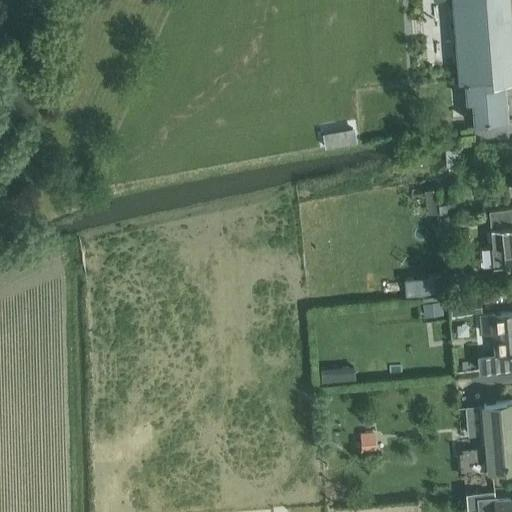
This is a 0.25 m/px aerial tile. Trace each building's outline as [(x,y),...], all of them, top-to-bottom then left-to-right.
[(453,0),(454,1),(455,22),(456,27),(456,38),(458,58),(460,81),(464,81),(466,101),(467,121),(467,123),(481,122),(508,120),(506,85),(511,84),(511,34),(509,0),(453,0)] [(460,145),(476,144),(475,134),(459,135),(460,145)] [(438,187),(425,188),(427,213),(440,212),(439,203),(438,187)] [(455,202),(439,203),(440,212),(456,210),(455,202)] [(511,206),(489,209),(496,267),(511,265),(511,206)] [(443,219),(443,224),(446,228),(451,228),(454,225),(455,220),(452,217),(447,216),(443,219)] [(443,275),(405,278),(406,296),(444,293),(443,275)] [(478,295),(450,297),(452,313),(480,310),(478,295)] [(436,303),(423,304),(424,317),(437,316),(437,314),(436,303)] [(511,310),(482,314),(480,314),(480,316),(482,334),(493,333),(495,365),(511,363),(511,310)] [(355,365),(338,366),(340,382),(356,381),(355,365)] [(488,446),(459,449),(461,475),(491,472),(511,470),(511,403),(500,404),(485,405),(488,446)] [(374,431),(360,432),(361,454),(375,453),(374,431)] [(497,495),(477,496),(478,511),(511,511),(511,497),(497,498),(497,495)]
